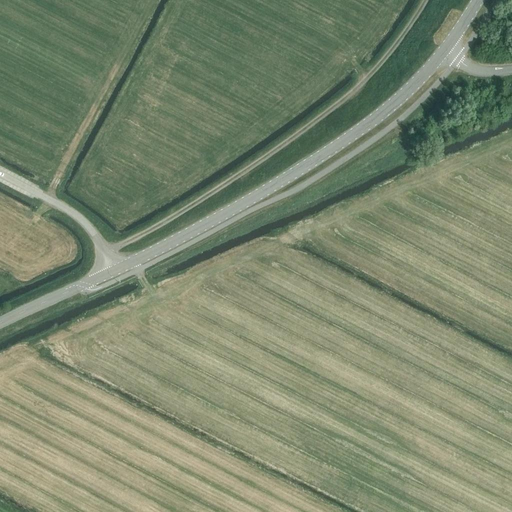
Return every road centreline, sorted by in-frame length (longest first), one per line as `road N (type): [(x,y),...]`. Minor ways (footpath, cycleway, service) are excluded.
road 1 (unknown): [(419,0),(352,85),(211,184),(100,248)]
road 2 (secondary): [(113,271),(308,164),(396,100),(444,50)]
road 3 (unclassified): [(113,271),(79,219),(0,175)]
road 4 (secondary): [(0,323),(113,271)]
